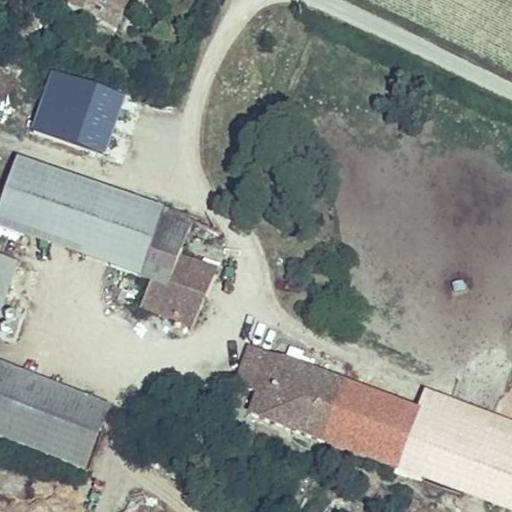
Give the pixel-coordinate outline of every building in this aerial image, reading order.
[(118,0),(21,0),(20,4),(34,11),(39,0),(60,0),(108,21),(118,0)] [(103,155),(125,97),(50,70),(28,128),(103,155)] [(0,335),(22,275),(0,267),(0,241),(4,231),(137,279),(157,223),(159,218),(0,160),(0,335)] [(222,236),(218,234),(180,221),(177,230),(157,223),(137,279),(151,284),(141,311),(199,331),(209,304),(167,289),(174,270),(187,235),(218,246),(222,236)] [(216,285),(174,270),(167,289),(209,304),(216,285)] [(256,398),(273,354),(251,347),(235,390),(256,398)] [(256,398),(249,418),(367,462),(391,400),(273,354),(256,398)] [(0,439),(83,469),(106,406),(0,367),(0,439)] [(391,400),(367,462),(404,477),(428,413),(391,400)] [(342,511),(352,495),(331,485),(317,511),(342,511)]
